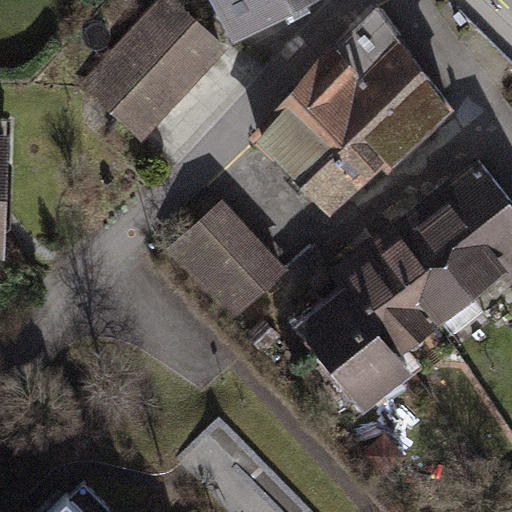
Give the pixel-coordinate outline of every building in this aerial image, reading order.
[(177,0),(154,0),(79,82),(142,139),(228,46),(177,0)] [(228,0),(242,24),(283,0),(228,0)] [(335,46),(260,137),(304,178),(329,153),(359,184),(381,165),(387,172),(450,112),(379,12),(339,49),(335,46)] [(334,209),(359,184),(329,153),(304,178),(334,209)] [(511,199),(476,154),(371,236),(440,321),(500,272),(510,285),(511,283),(511,199)] [(222,198),(166,249),(232,321),(288,269),(222,198)] [(440,321),(371,236),(330,268),(343,284),(399,353),(440,321)] [(399,353),(343,284),(294,324),(364,409),(413,370),(399,353)] [(88,511),(67,491),(45,511),(88,511)]
